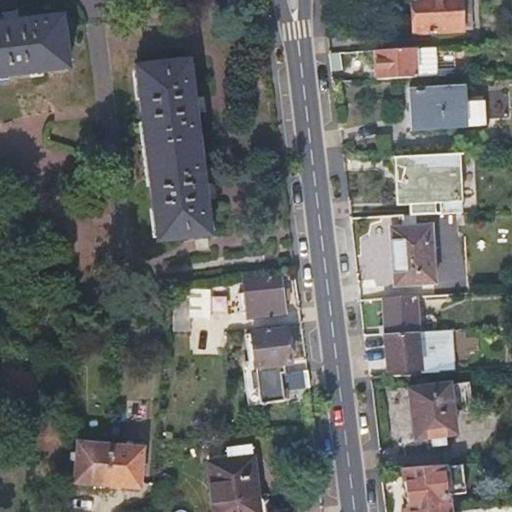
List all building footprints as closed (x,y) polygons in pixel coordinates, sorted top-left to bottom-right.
[(469,0),(412,0),(413,34),(460,32),(460,29),(471,29),(469,0)] [(0,78),(65,71),(59,18),(0,24),(0,78)] [(436,78),(435,49),(412,50),(413,79),(436,78)] [(412,50),(372,52),(374,81),(413,79),(412,50)] [(134,68),(154,244),(208,238),(187,61),(134,68)] [(460,88),(412,91),(414,131),(486,127),(485,101),(461,102),(460,88)] [(458,155),(392,158),(395,205),(408,205),(409,216),(432,215),(462,213),(458,155)] [(428,226),(389,230),(394,286),(434,283),(428,226)] [(284,315),(279,280),(241,283),(242,295),(236,295),(238,307),(243,306),(245,319),(284,315)] [(189,297),(173,297),(171,332),(189,333),(189,319),(210,320),(211,292),(189,291),(189,297)] [(421,297),(382,299),(383,312),(384,326),(384,335),(417,333),(415,303),(421,302),(421,297)] [(309,390),(307,372),(283,374),(282,367),(289,365),(288,348),(291,344),(290,334),(282,330),(249,335),(256,400),(282,397),(283,392),(309,390)] [(417,333),(384,335),(387,372),(419,370),(451,369),(449,332),(417,333)] [(256,400),(249,335),(243,336),(247,363),(240,365),(245,401),(256,400)] [(0,374),(0,396),(18,397),(35,398),(35,377),(0,374)] [(406,391),(413,440),(452,434),(446,387),(406,391)] [(18,409),(34,410),(35,398),(18,397),(18,409)] [(107,488),(110,449),(75,446),(73,486),(107,488)] [(140,452),(110,449),(107,488),(137,491),(140,452)] [(227,452),(228,463),(251,461),(250,449),(227,452)] [(258,511),(251,461),(228,463),(204,465),(209,511),(258,511)] [(407,511),(446,511),(445,495),(442,467),(402,469),(407,511)] [(442,467),(445,495),(463,493),(459,467),(442,467)]
